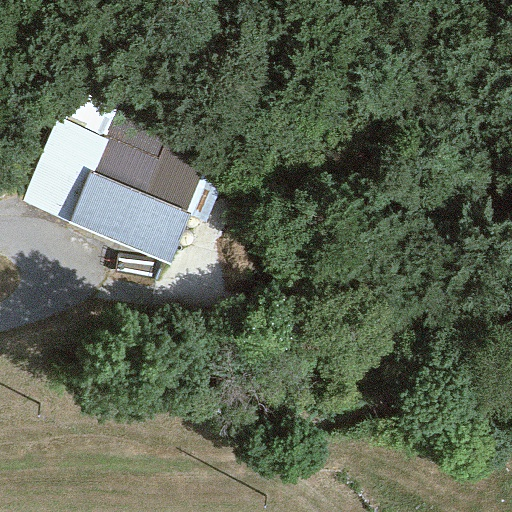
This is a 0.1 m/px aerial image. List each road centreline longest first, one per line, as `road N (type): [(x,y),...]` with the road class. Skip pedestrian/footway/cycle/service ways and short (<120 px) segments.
road 1 (track): [(0,467),(323,457),(393,471),(467,511)]
road 2 (unclassified): [(0,314),(29,305),(49,273),(27,246),(0,238)]
